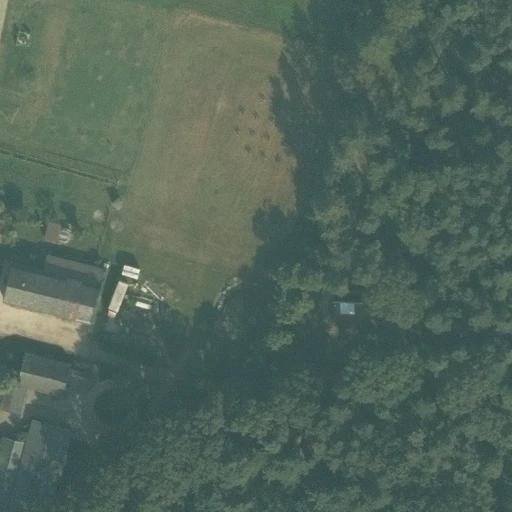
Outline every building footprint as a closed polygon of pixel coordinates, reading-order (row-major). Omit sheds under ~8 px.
[(57,242),(61,225),(49,222),(45,239),(57,242)] [(43,270),(13,263),(4,300),(91,322),(104,269),(47,255),(43,270)] [(332,289),(331,318),(381,320),(382,291),(332,289)] [(16,387),(62,399),(64,388),(96,396),(101,375),(70,367),(71,364),(25,352),(16,387)] [(26,443),(2,436),(0,442),(0,497),(49,511),(70,434),(31,423),(26,443)]
